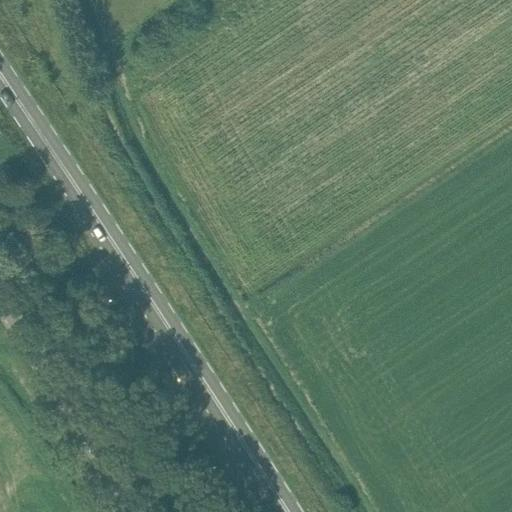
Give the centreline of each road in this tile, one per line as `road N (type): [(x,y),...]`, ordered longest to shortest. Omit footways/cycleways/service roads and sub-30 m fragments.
road 1 (secondary): [(280,511),(0,98)]
road 2 (unclassified): [(134,511),(0,302)]
